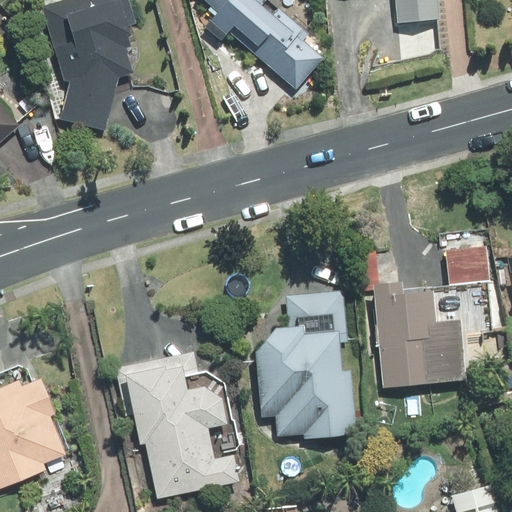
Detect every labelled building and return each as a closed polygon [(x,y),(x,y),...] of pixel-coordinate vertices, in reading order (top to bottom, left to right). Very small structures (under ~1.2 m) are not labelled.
[(105,130),(117,77),(131,73),(123,49),(126,48),(123,36),(125,35),(123,27),(133,24),(125,0),(61,0),(38,7),(65,93),(59,119),(105,130)] [(226,32),(295,89),(321,59),(300,41),(306,33),(265,0),(200,0),(214,12),(206,21),(223,35),(226,32)] [(392,0),(395,23),(436,19),(434,0),(392,0)] [(0,140),(18,124),(0,103),(0,100),(2,98),(0,96),(0,140)] [(491,372),(482,279),(487,279),(483,240),(441,245),(445,281),(395,286),(394,274),(375,276),(372,245),(352,247),(356,290),(370,288),(379,384),(491,372)] [(340,287),(283,293),(286,319),(271,321),(251,345),(258,414),(273,413),(275,434),(301,431),(301,436),(353,432),(347,365),(338,366),(335,342),(345,340),(340,287)] [(156,496),(237,478),(215,376),(198,380),(191,349),(114,365),(125,414),(132,413),(138,442),(143,441),(156,496)] [(0,484),(44,467),(41,460),(62,451),(45,410),(51,408),(35,370),(14,379),(11,372),(0,376),(0,484)] [(495,511),(487,480),(447,491),(453,511),(495,511)]
